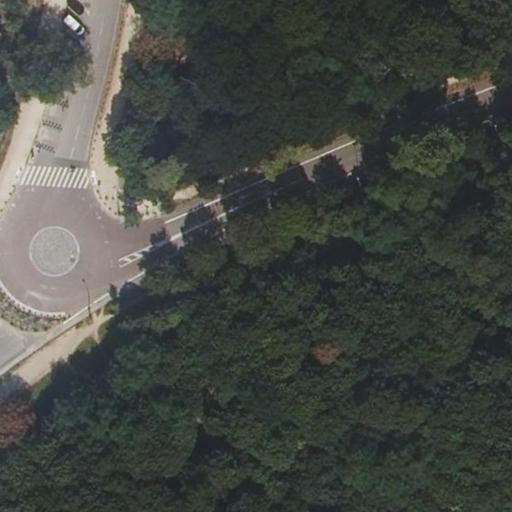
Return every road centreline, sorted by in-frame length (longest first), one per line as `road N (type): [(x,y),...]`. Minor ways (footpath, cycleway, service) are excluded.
road 1 (unclassified): [(92,256),(119,260),(323,168),(511,96)]
road 2 (unclassified): [(90,0),(53,210)]
road 3 (unclassified): [(53,210),(26,218),(11,239),(19,277),(58,292),(75,285),(92,256)]
